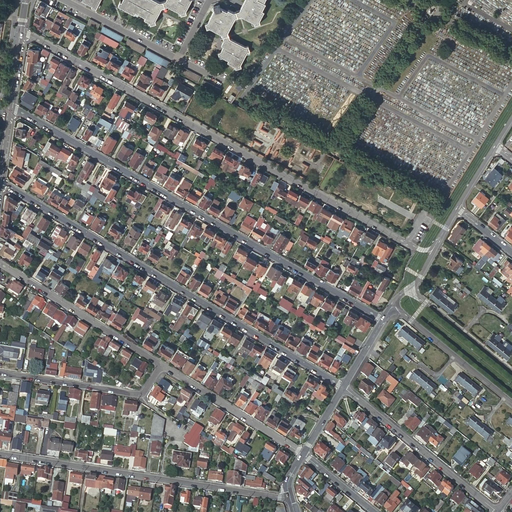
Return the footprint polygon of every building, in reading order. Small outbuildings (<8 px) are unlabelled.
[(51,7),(40,1),(40,0),(38,3),(39,3),(38,5),(35,12),(37,13),(47,18),(47,17),(46,16),(48,14),(42,11),(43,8),(49,11),(51,7)] [(81,0),(91,5),(93,6),(92,8),(96,10),(101,0),(81,0)] [(167,0),(162,2),(156,0),(123,0),(123,2),(121,1),(119,6),(135,15),(136,12),(146,17),(145,20),(150,23),(151,25),(157,24),(156,21),(163,8),(168,6),(181,13),(181,16),(187,14),(186,11),(189,5),(191,0),(167,0)] [(246,0),(242,10),(235,12),(230,9),(229,11),(222,8),(221,5),(216,7),(217,9),(210,22),(207,23),(209,29),(212,28),(225,35),(227,41),(224,45),(226,47),(223,52),(220,53),(221,58),(224,58),(230,61),(229,63),(237,67),(238,69),(243,68),(242,66),(249,52),(251,51),(250,46),(247,47),(231,38),(230,33),(238,17),(243,16),(256,22),(257,25),(262,24),(261,20),(266,11),(264,10),(268,3),(266,2),(266,0),(246,0)] [(46,26),(49,28),(53,22),(47,18),(37,13),(36,15),(39,17),(37,19),(36,18),(33,23),(37,25),(36,26),(41,28),(44,21),(47,23),(46,26)] [(73,18),(67,15),(66,17),(68,19),(64,26),(68,28),(69,25),(71,22),(73,18)] [(56,17),(54,20),(55,21),(50,30),(59,36),(62,31),(57,28),(59,25),(57,24),(60,20),(56,17)] [(87,24),(97,29),(100,24),(90,19),(87,24)] [(68,28),(65,34),(69,36),(69,37),(73,39),(76,35),(72,33),(72,32),(70,31),(72,27),(69,25),(68,28)] [(100,31),(121,41),(124,36),(103,26),(100,31)] [(102,33),(96,30),(93,36),(99,39),(102,33)] [(115,40),(106,35),(103,40),(112,46),(115,40)] [(145,47),(128,38),(125,44),(142,52),(145,47)] [(84,43),(82,42),(78,49),(78,51),(81,52),(82,52),(84,53),(90,42),(87,40),(84,43)] [(48,56),(49,52),(43,48),(41,52),(48,56)] [(29,49),(26,73),(40,81),(41,78),(35,76),(36,72),(40,72),(42,62),(37,61),(37,60),(37,57),(38,50),(34,50),(32,50),(29,49)] [(168,67),(171,62),(146,49),(143,55),(168,67)] [(110,59),(113,53),(109,51),(105,58),(103,57),(104,55),(103,54),(102,55),(101,54),(100,55),(96,53),(93,58),(104,64),(107,59),(109,60),(110,59)] [(138,61),(144,65),(148,58),(141,54),(138,61)] [(50,80),(60,62),(52,57),(50,61),(52,62),(51,64),(52,65),(50,67),(52,68),(46,78),(47,78),(50,80)] [(109,60),(107,64),(111,67),(112,66),(117,69),(120,63),(117,61),(116,62),(110,59),(109,60)] [(69,67),(61,63),(57,70),(62,74),(61,76),(64,78),(69,67)] [(154,79),(162,65),(158,63),(151,77),(154,79)] [(126,65),(122,72),(131,78),(134,73),(133,73),(135,70),(126,65)] [(154,79),(156,80),(150,91),(157,94),(158,92),(160,93),(161,93),(162,93),(166,86),(163,84),(162,87),(161,86),(162,84),(163,81),(165,78),(164,78),(169,69),(162,65),(154,79)] [(202,75),(185,67),(182,73),(199,82),(202,75)] [(75,71),(71,68),(58,91),(62,94),(69,97),(72,92),(67,89),(67,90),(65,89),(70,80),(71,81),(74,76),(73,75),(75,71)] [(177,73),(171,70),(170,73),(173,74),(171,78),(170,77),(167,83),(167,84),(171,85),(175,78),(172,77),(173,74),(176,76),(177,73)] [(147,84),(151,77),(143,73),(136,84),(145,89),(148,84),(147,84)] [(90,79),(82,74),(72,92),(69,97),(74,101),(78,93),(75,91),(80,83),(86,86),(90,79)] [(41,78),(40,81),(47,85),(50,80),(47,78),(46,81),(43,79),(45,77),(42,75),(41,78)] [(28,78),(23,87),(28,89),(30,86),(33,88),(36,82),(28,78)] [(103,89),(91,82),(87,91),(86,93),(95,98),(94,100),(99,102),(103,95),(100,94),(103,89)] [(193,89),(180,82),(172,95),(178,98),(179,96),(182,95),(188,98),(193,89)] [(37,97),(25,91),(23,95),(25,96),(23,100),(23,103),(31,107),(37,97)] [(120,95),(115,92),(106,107),(112,111),(120,95)] [(232,94),(228,100),(232,102),(236,97),(232,94)] [(74,101),(69,97),(66,102),(68,103),(68,104),(68,105),(70,106),(71,106),(71,108),(75,111),(79,104),(74,101)] [(87,108),(88,108),(89,105),(85,102),(87,99),(83,97),(79,104),(83,106),(87,108)] [(121,111),(115,123),(118,125),(124,115),(129,118),(133,110),(136,106),(126,100),(121,111)] [(221,102),(217,100),(211,111),(214,113),(221,102)] [(43,111),(46,112),(51,104),(45,101),(43,105),(40,103),(36,110),(42,114),(43,111)] [(44,115),(43,117),(46,119),(47,117),(54,121),(59,114),(56,112),(57,109),(55,108),(54,111),(51,109),(53,106),(51,104),(46,112),(44,115)] [(60,114),(56,120),(60,122),(63,116),(62,115),(67,106),(65,105),(63,108),(62,109),(59,114),(60,114)] [(87,116),(86,118),(90,120),(95,112),(93,111),(90,110),(87,116)] [(157,115),(148,110),(145,115),(146,115),(144,119),(153,124),(157,115)] [(112,121),(114,116),(105,111),(102,116),(108,120),(112,121)] [(110,126),(112,122),(112,121),(108,120),(102,116),(101,116),(99,120),(110,126)] [(72,117),(67,125),(75,130),(80,121),(72,117)] [(32,128),(20,121),(18,122),(16,135),(17,135),(17,136),(21,137),(21,135),(29,137),(30,132),(32,128)] [(82,136),(88,139),(91,134),(96,125),(93,122),(90,128),(88,127),(82,136)] [(116,128),(124,133),(126,130),(121,127),(118,125),(115,123),(112,122),(110,126),(109,129),(114,132),(116,128)] [(124,122),(121,127),(126,130),(129,131),(131,129),(128,127),(130,125),(124,122)] [(96,125),(91,134),(94,136),(100,125),(97,123),(96,125)] [(174,126),(169,123),(164,131),(174,136),(179,127),(175,125),(174,126)] [(158,128),(153,125),(149,134),(151,135),(151,137),(156,140),(155,142),(150,139),(149,143),(150,143),(154,145),(156,147),(158,143),(159,141),(157,139),(161,131),(157,129),(158,128)] [(129,139),(132,133),(129,131),(126,130),(124,133),(122,136),(126,139),(126,137),(129,139)] [(188,134),(180,130),(174,141),(178,143),(181,139),(184,141),(188,134)] [(136,131),(134,134),(142,139),(145,140),(147,137),(136,131)] [(116,140),(109,136),(102,148),(109,153),(116,140)] [(200,155),(207,143),(202,140),(197,138),(194,143),(192,147),(197,150),(196,152),(200,155)] [(60,148),(50,142),(45,151),(50,154),(50,153),(56,156),(60,148)] [(133,150),(124,144),(118,154),(127,159),(133,150)] [(20,146),(14,146),(13,154),(12,162),(22,168),(24,155),(24,150),(20,149),(20,146)] [(70,152),(62,147),(55,159),(57,160),(59,156),(63,158),(61,160),(64,162),(67,158),(70,152)] [(217,165),(224,152),(215,147),(210,157),(217,161),(215,163),(217,165)] [(178,159),(181,153),(177,151),(176,154),(168,150),(167,153),(178,159)] [(131,163),(138,167),(144,156),(137,152),(131,163)] [(77,155),(73,153),(69,159),(68,161),(70,162),(67,167),(73,170),(77,162),(76,162),(78,157),(77,156),(77,155)] [(240,163),(240,162),(237,160),(232,157),(226,154),(222,160),(220,166),(234,174),(237,169),(240,163)] [(184,155),(181,161),(184,162),(189,165),(194,168),(196,166),(185,159),(186,156),(184,155)] [(51,166),(40,159),(38,163),(42,165),(49,169),(51,166)] [(157,163),(150,159),(148,165),(146,164),(143,169),(151,174),(154,169),(153,169),(157,163)] [(94,164),(87,160),(79,174),(86,178),(94,164)] [(38,163),(33,171),(37,173),(42,165),(38,163)] [(243,163),(242,164),(238,170),(242,172),(240,177),(244,179),(246,175),(249,176),(251,172),(251,171),(249,169),(250,168),(248,167),(247,165),(243,163)] [(51,166),(49,169),(53,171),(58,175),(60,175),(62,172),(51,166)] [(28,177),(14,168),(9,176),(23,185),(28,177)] [(502,174),(504,172),(502,170),(500,172),(495,168),(486,179),(495,186),(503,175),(502,174)] [(262,173),(257,170),(245,191),(248,192),(252,185),(255,186),(262,173)] [(159,180),(164,183),(168,176),(163,173),(163,174),(157,171),(155,175),(160,178),(159,180)] [(166,184),(170,186),(175,177),(177,174),(172,171),(166,183),(167,183),(166,184)] [(71,182),(75,175),(70,172),(66,179),(71,182)] [(115,181),(117,178),(108,172),(104,180),(103,180),(100,184),(110,190),(115,182),(115,181)] [(175,177),(170,186),(173,188),(173,187),(174,187),(179,180),(175,177)] [(37,180),(36,179),(32,187),(43,193),(45,190),(46,190),(49,186),(45,184),(37,180)] [(177,190),(185,195),(190,188),(187,186),(189,182),(184,179),(180,186),(180,185),(177,190)] [(88,190),(91,185),(86,182),(84,185),(75,180),(73,183),(80,187),(81,188),(87,191),(88,190)] [(353,185),(350,184),(347,188),(344,186),(341,193),(342,193),(350,197),(359,181),(356,180),(353,185)] [(106,197),(104,200),(107,202),(110,198),(111,199),(116,190),(117,190),(120,185),(120,184),(115,181),(115,182),(110,190),(106,197)] [(271,197),(274,198),(276,194),(284,198),(287,193),(282,190),(284,186),(279,183),(275,190),(271,197)] [(54,187),(47,200),(51,202),(52,202),(57,205),(62,197),(63,194),(60,192),(60,191),(54,187)] [(86,199),(89,201),(92,195),(91,194),(87,191),(81,188),(80,190),(79,192),(87,196),(86,199)] [(92,192),(91,194),(92,195),(97,198),(103,201),(104,200),(106,197),(98,192),(99,190),(95,188),(92,192)] [(142,203),(147,196),(140,192),(141,192),(138,190),(137,190),(136,190),(135,192),(130,189),(127,194),(128,195),(135,199),(142,203)] [(240,194),(232,189),(228,197),(236,201),(240,194)] [(298,194),(290,189),(287,193),(284,198),(284,199),(292,204),(290,208),(293,209),(295,205),(298,200),(295,199),(298,194)] [(186,196),(196,202),(202,193),(196,190),(195,191),(193,190),(191,193),(189,192),(186,196)] [(480,191),(473,200),(478,204),(482,207),(489,198),(480,191)] [(92,195),(89,201),(94,203),(97,198),(92,195)] [(211,200),(204,195),(199,204),(206,208),(211,200)] [(309,200),(301,195),(298,200),(295,205),(299,208),(301,205),(305,208),(309,200)] [(6,198),(4,211),(10,214),(16,218),(23,207),(19,205),(16,211),(13,209),(17,201),(9,196),(6,198)] [(252,205),(254,202),(244,196),(240,205),(248,209),(249,210),(252,205)] [(74,201),(72,204),(80,209),(85,202),(76,197),(74,201)] [(58,206),(68,211),(72,204),(74,201),(71,199),(70,201),(71,202),(70,203),(68,202),(66,205),(64,204),(67,200),(63,198),(58,206)] [(163,199),(160,198),(154,208),(157,210),(161,203),(163,199)] [(210,210),(218,214),(220,210),(216,207),(217,206),(216,205),(215,204),(216,203),(213,201),(209,207),(208,207),(205,211),(208,213),(210,210)] [(320,213),(322,208),(321,207),(321,206),(313,201),(309,208),(316,212),(315,214),(318,216),(320,213)] [(167,206),(161,203),(157,210),(155,214),(154,215),(158,217),(162,211),(163,212),(164,211),(168,213),(170,208),(167,206)] [(234,213),(235,209),(227,204),(220,216),(229,221),(229,220),(234,213)] [(277,211),(266,205),(265,208),(276,214),(277,211)] [(36,213),(27,208),(22,217),(31,222),(36,213)] [(332,213),(322,208),(320,213),(318,216),(316,219),(324,223),(328,218),(329,218),(332,213)] [(81,218),(90,224),(95,216),(90,214),(91,212),(90,211),(89,213),(86,211),(85,211),(81,218)] [(175,213),(172,212),(167,220),(168,221),(171,217),(176,221),(180,214),(176,211),(175,213)] [(99,214),(97,212),(95,215),(96,215),(90,225),(99,230),(105,221),(98,216),(99,214)] [(343,218),(334,213),(331,217),(333,219),(333,220),(336,222),(337,221),(339,223),(339,222),(341,223),(343,218)] [(489,222),(496,227),(503,218),(497,213),(495,215),(494,215),(489,222)] [(10,214),(8,227),(10,229),(12,219),(14,220),(16,218),(10,214)] [(247,214),(241,225),(250,230),(257,219),(251,215),(250,216),(247,214)] [(287,220),(276,214),(274,217),(285,223),(287,220)] [(295,223),(298,225),(303,216),(300,214),(295,223)] [(264,219),(260,216),(252,231),(261,237),(263,233),(264,234),(268,227),(266,225),(264,228),(260,225),(262,223),(264,219)] [(45,230),(50,222),(42,217),(37,225),(39,227),(38,230),(40,232),(43,229),(45,230)] [(187,221),(182,218),(179,222),(175,228),(178,230),(180,227),(186,231),(191,223),(191,222),(188,220),(187,221)] [(503,218),(496,227),(498,230),(506,221),(503,218)] [(349,222),(344,219),(340,227),(343,229),(342,231),(340,229),(337,235),(341,237),(343,233),(348,236),(350,232),(350,231),(352,227),(351,227),(353,223),(350,221),(349,222)] [(119,224),(115,221),(113,223),(108,231),(118,236),(121,232),(120,231),(122,228),(118,226),(119,224)] [(8,227),(2,224),(1,234),(6,235),(6,236),(10,237),(10,233),(16,237),(17,236),(19,237),(21,235),(10,229),(8,227)] [(156,228),(149,224),(147,227),(151,229),(158,233),(160,229),(162,227),(158,225),(156,228)] [(202,229),(201,228),(200,228),(200,226),(196,224),(195,225),(193,224),(188,232),(187,235),(189,236),(190,234),(192,236),(193,234),(195,235),(196,234),(199,235),(201,231),(202,229)] [(270,242),(273,244),(281,230),(278,228),(277,229),(276,228),(275,228),(274,227),(273,226),(273,225),(270,224),(268,227),(264,234),(262,237),(270,242)] [(454,232),(452,234),(449,238),(455,243),(465,230),(458,224),(453,231),(454,232)] [(30,232),(32,228),(28,225),(21,236),(23,237),(26,238),(30,232)] [(51,237),(55,239),(56,237),(61,229),(61,228),(58,226),(51,237)] [(140,231),(131,226),(124,240),(132,245),(140,231)] [(351,242),(353,237),(359,240),(361,236),(363,237),(366,233),(355,226),(347,240),(351,242)] [(214,233),(206,228),(204,230),(204,231),(208,234),(207,235),(209,236),(208,238),(210,239),(214,233)] [(63,230),(61,229),(56,237),(55,239),(53,241),(61,246),(67,236),(65,234),(67,232),(66,231),(63,230)] [(363,237),(361,242),(366,245),(368,240),(371,242),(373,239),(375,236),(367,231),(366,233),(363,237)] [(40,239),(30,232),(26,238),(35,244),(36,245),(40,239)] [(319,239),(308,233),(307,236),(308,237),(305,241),(315,247),(319,239)] [(221,237),(216,234),(212,242),(216,244),(217,242),(222,245),(225,241),(226,239),(222,237),(221,237)] [(281,251),(289,238),(281,234),(273,246),(281,251)] [(80,240),(72,235),(68,243),(76,248),(80,240)] [(40,239),(49,245),(51,242),(42,236),(40,239)] [(26,238),(22,244),(27,247),(29,243),(32,245),(33,246),(35,244),(26,238)] [(138,248),(147,253),(154,240),(155,239),(153,238),(149,245),(142,241),(138,248)] [(484,253),(485,254),(490,246),(480,238),(471,248),(481,256),(484,253)] [(41,248),(47,251),(49,249),(50,247),(49,246),(49,245),(40,239),(36,245),(41,248)] [(166,244),(162,252),(173,258),(178,249),(176,249),(177,246),(174,244),(173,247),(170,244),(172,241),(169,239),(166,244)] [(388,245),(379,240),(373,252),(381,257),(388,245)] [(9,258),(16,247),(14,246),(6,241),(4,244),(4,245),(0,251),(0,254),(5,258),(6,256),(9,258)] [(232,243),(227,241),(226,242),(224,246),(219,254),(221,255),(221,253),(223,254),(225,251),(226,252),(232,243)] [(87,244),(83,242),(78,251),(86,255),(91,247),(90,247),(90,246),(87,244)] [(393,248),(388,245),(381,257),(380,259),(385,262),(393,248)] [(490,246),(485,254),(489,257),(492,255),(493,256),(497,252),(490,246)] [(248,252),(239,247),(233,256),(243,262),(245,258),(246,256),(248,252)] [(44,256),(47,251),(41,248),(38,252),(44,256)] [(28,251),(26,249),(19,260),(19,261),(19,263),(22,264),(23,263),(24,264),(24,263),(28,265),(33,258),(29,256),(31,253),(28,251)] [(58,258),(61,252),(58,250),(56,253),(49,249),(47,251),(58,258)] [(89,259),(90,259),(86,266),(86,267),(91,269),(96,261),(95,261),(101,252),(97,249),(92,256),(91,256),(90,257),(89,259)] [(148,255),(157,261),(162,252),(161,251),(160,252),(155,249),(154,250),(153,249),(152,251),(151,250),(148,255)] [(58,258),(47,251),(44,256),(44,257),(47,259),(49,257),(56,261),(58,258)] [(500,254),(497,252),(493,256),(492,255),(489,257),(493,260),(495,260),(500,254)] [(328,256),(325,254),(322,259),(316,270),(324,275),(330,265),(328,265),(329,262),(327,260),(328,259),(326,258),(328,256)] [(453,254),(450,258),(453,260),(448,265),(456,271),(463,262),(453,254)] [(85,261),(74,255),(72,259),(68,264),(70,266),(71,266),(77,270),(79,271),(85,261)] [(257,262),(248,257),(244,263),(243,264),(251,269),(253,270),(255,266),(257,262)] [(305,264),(316,270),(322,259),(317,257),(315,260),(309,257),(305,264)] [(357,260),(352,257),(350,261),(346,267),(356,273),(359,269),(353,265),(357,260)] [(112,262),(105,258),(99,267),(92,279),(99,283),(101,280),(98,277),(103,269),(102,268),(103,267),(111,271),(116,264),(115,264),(115,263),(113,262),(112,262)] [(264,263),(259,261),(254,270),(257,272),(256,273),(261,276),(262,275),(266,267),(263,265),(264,263)] [(378,263),(374,269),(383,274),(386,268),(378,263)] [(59,266),(56,264),(50,274),(59,280),(61,275),(56,272),(59,266)] [(91,270),(87,276),(92,279),(99,267),(95,265),(91,270)] [(219,269),(213,265),(212,267),(217,271),(217,272),(222,275),(224,272),(219,269)] [(128,272),(118,266),(113,273),(111,277),(112,278),(113,277),(117,279),(118,277),(123,280),(123,279),(124,279),(126,277),(125,275),(128,272)] [(190,270),(184,266),(177,277),(185,282),(190,274),(189,274),(191,271),(190,270)] [(280,271),(271,266),(264,278),(265,279),(266,276),(268,277),(269,275),(276,279),(280,271)] [(499,268),(496,266),(491,273),(493,275),(499,268)] [(46,275),(47,275),(49,272),(41,267),(36,275),(44,279),(46,275)] [(331,269),(327,277),(335,281),(340,274),(336,272),(333,270),(331,269)] [(235,283),(238,279),(235,278),(232,276),(224,272),(222,275),(221,278),(224,280),(226,277),(233,282),(232,283),(234,284),(235,283)] [(144,278),(136,274),(133,280),(141,284),(144,278)] [(247,281),(246,284),(252,288),(256,291),(259,287),(260,284),(257,282),(255,285),(252,284),(256,277),(252,274),(247,281)] [(278,282),(277,281),(271,290),(273,292),(274,291),(275,291),(278,286),(280,283),(282,284),(287,277),(282,274),(278,282)] [(193,287),(196,288),(201,281),(193,276),(188,284),(191,286),(190,287),(192,288),(193,287)] [(383,291),(390,278),(385,276),(375,293),(373,296),(379,299),(383,291)] [(302,283),(293,278),(290,284),(287,288),(291,291),(293,289),(297,291),(299,287),(302,283)] [(252,288),(246,284),(242,282),(238,279),(235,283),(242,286),(242,288),(246,290),(250,292),(252,288)] [(348,290),(359,296),(362,291),(360,290),(362,287),(355,283),(357,280),(354,279),(352,283),(348,290)] [(147,280),(143,288),(147,290),(147,289),(152,292),(153,290),(154,290),(157,286),(147,280)] [(373,296),(375,293),(367,288),(370,282),(368,280),(367,281),(362,291),(359,296),(362,298),(369,302),(371,300),(372,299),(373,296)] [(0,291),(3,293),(6,288),(10,283),(7,281),(2,288),(0,291)] [(204,293),(209,296),(212,291),(210,289),(211,287),(205,283),(206,282),(204,281),(198,290),(201,292),(201,293),(203,295),(204,293)] [(12,285),(10,283),(6,288),(12,292),(18,295),(23,288),(14,283),(12,285)] [(62,283),(60,285),(57,290),(64,295),(68,287),(62,283)] [(111,291),(122,297),(123,295),(106,284),(105,287),(111,291)] [(315,291),(305,285),(298,296),(299,297),(299,296),(301,295),(307,298),(306,299),(309,301),(315,291)] [(478,295),(489,304),(494,297),(486,291),(488,288),(485,286),(478,295)] [(256,291),(265,296),(267,292),(267,291),(259,287),(256,291)] [(430,296),(441,305),(446,298),(438,291),(440,289),(437,287),(430,296)] [(214,299),(222,304),(223,304),(227,296),(225,294),(225,293),(223,292),(222,291),(221,292),(217,290),(215,294),(216,295),(214,299)] [(155,298),(153,301),(162,306),(168,296),(159,291),(156,296),(155,296),(154,297),(155,298)] [(324,296),(315,291),(309,301),(318,306),(321,301),(324,296)] [(32,305),(36,298),(33,295),(28,302),(32,305)] [(91,299),(92,298),(89,296),(85,302),(82,300),(84,297),(79,295),(75,302),(83,307),(86,302),(88,304),(91,299)] [(282,296),(278,303),(289,310),(293,305),(294,303),(282,296)] [(40,299),(36,297),(36,298),(32,305),(42,311),(47,304),(44,302),(40,299)] [(171,309),(177,313),(180,307),(181,307),(184,302),(174,297),(171,301),(165,310),(164,312),(168,315),(171,309)] [(239,302),(230,297),(225,305),(224,306),(233,311),(239,302)] [(494,297),(489,304),(499,312),(507,303),(503,301),(502,303),(494,297)] [(335,303),(326,298),(321,307),(327,311),(329,309),(331,310),(335,303)] [(446,298),(441,305),(451,314),(458,304),(455,302),(454,304),(446,298)] [(88,304),(86,307),(95,313),(101,304),(97,302),(96,304),(94,303),(95,301),(91,299),(88,304)] [(21,317),(23,318),(32,305),(28,302),(27,301),(22,309),(25,311),(21,317)] [(104,303),(96,314),(101,317),(102,316),(106,319),(109,315),(108,314),(111,310),(106,308),(108,305),(104,303)] [(198,310),(187,303),(187,304),(180,314),(173,326),(172,328),(175,330),(183,318),(184,318),(188,312),(191,314),(194,316),(198,310)] [(59,307),(55,304),(53,307),(48,304),(45,310),(47,311),(47,310),(49,311),(46,316),(51,319),(56,310),(57,311),(59,307)] [(342,307),(338,304),(330,317),(334,319),(337,314),(338,314),(339,311),(340,311),(342,307)] [(293,305),(289,310),(300,316),(303,311),(293,305)] [(143,311),(138,307),(133,315),(136,318),(137,316),(145,321),(142,326),(146,329),(152,320),(154,317),(143,311)] [(157,314),(145,307),(143,311),(154,317),(156,319),(159,320),(163,314),(158,312),(157,314)] [(244,307),(242,310),(239,315),(243,317),(248,310),(244,307)] [(243,317),(252,323),(254,319),(257,315),(248,310),(243,317)] [(303,311),(300,316),(307,320),(312,323),(314,319),(315,316),(304,310),(303,311)] [(358,316),(349,311),(345,319),(353,324),(356,320),(358,316)] [(51,320),(48,324),(51,326),(52,326),(54,322),(60,326),(66,317),(66,316),(63,314),(62,316),(57,312),(51,320)] [(111,316),(109,319),(112,321),(111,322),(120,328),(123,323),(121,323),(124,317),(117,312),(115,314),(113,312),(111,316)] [(205,327),(211,318),(202,312),(196,322),(200,324),(204,327),(202,329),(204,330),(206,328),(205,327)] [(270,318),(259,312),(257,315),(254,319),(256,320),(257,319),(260,321),(262,318),(264,319),(265,318),(269,320),(270,318)] [(372,319),(362,313),(355,324),(366,330),(372,319)] [(74,326),(76,322),(69,317),(63,326),(67,328),(68,326),(72,329),(74,326)] [(259,326),(264,329),(268,321),(269,320),(265,318),(264,319),(262,318),(260,321),(257,319),(256,320),(254,324),(258,327),(259,326)] [(217,334),(222,325),(214,319),(208,329),(217,334)] [(281,324),(274,336),(284,341),(288,333),(284,331),(283,334),(281,333),(283,330),(281,329),(283,326),(284,326),(287,321),(284,319),(281,324)] [(314,319),(312,323),(323,329),(324,327),(325,325),(314,319)] [(268,321),(264,329),(272,334),(276,326),(268,321)] [(272,334),(274,336),(281,324),(279,322),(276,326),(272,334)] [(89,329),(79,323),(76,328),(74,331),(83,337),(85,334),(86,334),(89,329)] [(48,324),(43,333),(46,336),(48,333),(47,332),(51,326),(48,324)] [(232,331),(224,326),(219,334),(222,336),(226,338),(225,340),(227,340),(232,331)] [(324,327),(323,329),(325,331),(330,333),(333,336),(335,333),(324,327)] [(409,342),(415,335),(404,327),(398,335),(401,337),(402,336),(409,342)] [(63,332),(60,330),(56,337),(53,340),(57,343),(63,332)] [(241,336),(233,331),(228,339),(236,344),(241,336)] [(46,336),(43,333),(41,336),(45,339),(44,340),(45,341),(46,339),(50,342),(50,338),(46,336)] [(486,342),(497,351),(502,344),(494,338),(496,335),(493,333),(486,342)] [(293,336),(290,334),(285,342),(294,348),(299,339),(295,337),(294,338),(292,337),(293,336)] [(153,338),(148,335),(146,338),(143,343),(151,348),(150,350),(154,352),(160,343),(153,339),(153,338)] [(425,344),(415,335),(409,342),(417,349),(416,350),(419,352),(425,344)] [(25,349),(27,337),(21,336),(20,343),(12,342),(11,346),(25,349)] [(356,339),(349,336),(345,342),(352,346),(356,339)] [(312,341),(304,337),(302,340),(297,349),(306,354),(311,346),(312,344),(311,343),(312,341)] [(250,352),(254,344),(246,339),(240,350),(244,352),(242,355),(246,357),(248,354),(250,352)] [(105,352),(104,351),(109,343),(105,340),(105,341),(103,340),(102,343),(98,340),(93,347),(98,351),(99,353),(103,356),(105,352)] [(354,352),(356,349),(345,342),(343,345),(347,348),(354,352)] [(31,343),(28,359),(32,359),(32,358),(42,359),(43,350),(35,348),(36,344),(31,343)] [(68,343),(64,348),(73,353),(76,348),(68,343)] [(120,349),(111,344),(106,352),(110,354),(112,350),(117,354),(120,349)] [(318,347),(314,344),(307,355),(315,360),(318,355),(314,353),(318,347)] [(502,344),(497,351),(508,359),(511,353),(511,348),(510,350),(502,344)] [(250,352),(248,354),(251,356),(253,353),(255,355),(257,352),(260,354),(262,349),(255,345),(250,352)] [(343,345),(337,354),(331,365),(337,368),(342,359),(348,362),(352,356),(346,353),(345,353),(344,352),(347,348),(343,345)] [(0,353),(0,357),(2,358),(3,356),(12,358),(12,356),(16,357),(17,353),(14,353),(14,350),(5,348),(4,347),(1,346),(1,350),(1,352),(0,354),(0,353)] [(165,349),(161,347),(158,352),(162,355),(163,354),(169,358),(174,350),(167,346),(165,349)] [(178,349),(171,361),(179,366),(181,363),(183,365),(189,355),(178,349)] [(124,362),(128,364),(132,357),(123,351),(121,356),(126,359),(124,362)] [(273,356),(265,351),(260,358),(259,361),(261,362),(260,365),(266,368),(273,356)] [(228,363),(231,358),(229,356),(227,358),(219,353),(217,357),(226,362),(228,363)] [(323,353),(318,362),(323,364),(328,367),(333,358),(329,356),(327,360),(324,359),(327,355),(323,353)] [(47,356),(46,364),(47,365),(45,374),(56,376),(57,364),(50,363),(51,357),(47,356)] [(384,363),(389,367),(392,364),(388,361),(390,359),(388,358),(384,363)] [(281,373),(286,364),(278,359),(272,368),(274,369),(281,373)] [(193,363),(187,360),(182,368),(190,373),(195,364),(193,363)] [(96,378),(97,374),(96,374),(96,370),(94,369),(94,367),(87,363),(86,371),(84,371),(84,376),(93,377),(96,378)] [(143,373),(145,370),(148,366),(143,363),(140,367),(137,365),(135,368),(138,370),(135,376),(139,379),(143,373)] [(375,383),(378,380),(370,375),(375,368),(367,363),(364,367),(361,372),(375,383)] [(204,371),(197,367),(192,375),(196,378),(197,377),(201,380),(205,372),(204,371)] [(240,367),(239,370),(245,374),(249,376),(251,374),(240,367)] [(66,369),(64,376),(70,377),(70,378),(75,378),(80,379),(81,374),(80,374),(81,371),(77,370),(77,368),(72,368),(71,372),(70,372),(70,370),(66,369)] [(295,374),(296,373),(287,368),(283,376),(291,381),(295,374)] [(215,379),(217,381),(221,375),(213,370),(212,372),(217,375),(215,379)] [(390,376),(385,372),(384,371),(381,374),(382,375),(378,380),(375,383),(380,387),(387,379),(390,376)] [(413,380),(421,386),(427,379),(416,371),(410,379),(412,381),(413,380)] [(204,383),(213,388),(217,381),(215,379),(217,375),(212,372),(204,383)] [(251,374),(249,376),(255,380),(260,383),(262,379),(252,373),(251,374)] [(466,388),(472,381),(461,373),(454,381),(457,383),(458,382),(466,388)] [(249,376),(245,374),(239,385),(243,387),(247,380),(249,376)] [(269,379),(264,376),(262,379),(260,383),(263,385),(264,386),(269,379)] [(399,383),(390,376),(387,379),(393,385),(388,391),(391,393),(399,383)] [(232,383),(221,377),(215,388),(216,389),(216,390),(221,393),(225,386),(230,388),(232,387),(233,385),(232,383)] [(314,381),(308,377),(297,395),(297,396),(299,397),(301,394),(303,391),(305,392),(309,384),(315,388),(318,383),(314,381)] [(366,379),(359,388),(368,395),(375,387),(366,379)] [(427,379),(421,386),(429,392),(428,393),(430,396),(437,388),(427,379)] [(162,380),(157,388),(165,394),(171,385),(162,380)] [(260,383),(255,380),(252,383),(251,386),(256,389),(257,387),(260,383)] [(482,390),(472,381),(466,388),(474,395),(473,396),(475,398),(482,390)] [(24,408),(28,409),(31,392),(28,392),(30,383),(21,382),(19,393),(26,394),(24,408)] [(274,384),(271,389),(278,394),(282,396),(284,393),(276,389),(278,386),(274,384)] [(326,387),(321,384),(317,391),(315,390),(312,395),(315,396),(322,400),(323,400),(328,392),(325,391),(325,390),(326,387)] [(165,394),(157,388),(151,397),(152,398),(158,402),(161,403),(164,398),(163,397),(165,394)] [(69,393),(68,398),(76,400),(76,402),(79,403),(80,391),(69,389),(69,393)] [(284,393),(282,396),(292,403),(297,396),(297,395),(293,392),(292,393),(286,389),(284,393)] [(405,389),(400,395),(403,398),(408,391),(405,389)] [(9,406),(15,407),(18,393),(0,390),(0,392),(8,394),(7,402),(3,401),(2,405),(8,406),(9,406)] [(192,395),(184,390),(178,400),(177,401),(177,402),(181,405),(183,401),(187,403),(192,395)] [(384,390),(378,398),(389,407),(395,400),(384,390)] [(37,391),(35,401),(34,404),(44,406),(44,402),(47,403),(48,393),(37,391)] [(423,402),(409,391),(403,399),(407,403),(409,400),(418,408),(423,402)] [(59,392),(56,409),(65,410),(67,398),(63,398),(63,393),(59,392)] [(240,392),(234,401),(240,405),(242,401),(243,402),(247,397),(241,393),(240,392)] [(103,396),(101,405),(104,406),(103,409),(114,411),(116,398),(107,396),(107,394),(102,393),(102,396),(103,396)] [(90,410),(100,411),(102,396),(92,394),(90,410)] [(253,394),(245,408),(253,413),(254,411),(257,405),(252,402),(255,398),(256,396),(253,394)] [(177,401),(171,397),(168,403),(174,406),(177,402),(177,401)] [(152,398),(149,403),(155,407),(158,402),(152,398)] [(125,401),(123,415),(122,419),(127,420),(127,415),(134,416),(136,407),(137,408),(138,405),(136,404),(136,403),(125,401)] [(206,407),(196,401),(191,410),(193,412),(192,414),(198,418),(200,416),(206,407)] [(164,408),(170,412),(174,406),(168,403),(164,408)] [(256,413),(255,414),(264,420),(270,410),(269,410),(264,407),(261,405),(260,407),(256,413)] [(9,406),(8,406),(8,409),(9,409),(8,417),(2,416),(3,415),(0,414),(0,419),(9,421),(13,421),(14,414),(15,410),(15,407),(9,406)] [(275,406),(266,422),(269,424),(272,426),(276,429),(281,421),(278,420),(278,419),(274,416),(278,408),(275,406)] [(184,413),(187,409),(183,407),(175,420),(179,422),(180,421),(183,415),(184,413)] [(407,416),(409,418),(411,417),(416,411),(413,408),(407,416)] [(224,415),(216,410),(208,422),(215,427),(216,425),(218,425),(224,415)] [(183,415),(180,421),(185,424),(188,419),(190,416),(184,413),(183,415)] [(367,418),(367,417),(367,416),(365,415),(364,415),(363,415),(362,416),(358,413),(357,414),(356,413),(355,414),(356,415),(352,421),(353,422),(360,427),(361,426),(358,424),(360,422),(362,424),(367,418)] [(154,436),(160,437),(163,420),(153,414),(150,435),(153,436),(154,436)] [(409,418),(404,424),(413,432),(418,426),(421,429),(431,416),(428,414),(421,422),(417,418),(415,420),(411,417),(409,418)] [(15,415),(14,422),(25,424),(26,417),(15,415)] [(40,426),(44,427),(48,428),(49,419),(37,418),(27,416),(26,421),(36,423),(35,425),(35,428),(40,429),(40,426)] [(82,416),(81,425),(97,427),(98,421),(90,420),(90,417),(82,416)] [(337,416),(334,420),(336,421),(334,424),(342,429),(346,422),(337,416)] [(470,425),(477,431),(482,425),(472,417),(466,424),(468,427),(470,425)] [(305,423),(298,418),(297,420),(293,426),(289,433),(290,434),(289,435),(293,437),(294,436),(294,435),(298,437),(300,438),(303,434),(302,433),(300,432),(301,430),(305,423)] [(375,431),(379,427),(371,420),(370,421),(367,418),(362,424),(365,427),(369,431),(371,428),(375,431)] [(284,422),(282,420),(281,421),(276,429),(283,433),(286,428),(283,426),(282,425),(284,422)] [(3,432),(11,433),(13,421),(9,421),(9,422),(3,421),(1,431),(3,431),(3,432)] [(446,421),(444,424),(452,430),(450,433),(453,436),(458,430),(446,421)] [(350,425),(357,431),(360,427),(353,422),(350,425)] [(195,424),(191,430),(184,443),(192,448),(199,449),(201,437),(199,436),(201,432),(203,429),(195,424)] [(349,441),(351,438),(348,436),(345,440),(347,442),(346,444),(340,437),(332,432),(333,429),(335,430),(335,429),(334,428),(335,426),(331,424),(326,433),(334,437),(333,438),(339,441),(341,443),(346,447),(350,442),(349,441)] [(245,430),(237,425),(236,426),(232,432),(227,439),(226,440),(231,443),(236,435),(239,436),(241,433),(242,434),(245,430)] [(482,425),(477,431),(485,438),(484,439),(486,441),(493,433),(482,425)] [(437,432),(430,426),(427,430),(432,433),(434,435),(437,432)] [(418,435),(425,441),(432,433),(427,430),(426,429),(424,427),(418,435)] [(379,428),(372,437),(374,439),(373,441),(378,445),(386,434),(379,428)] [(0,431),(0,447),(1,442),(10,443),(10,441),(11,433),(3,432),(0,431)] [(21,443),(23,444),(23,443),(24,432),(21,432),(20,440),(13,439),(12,449),(20,451),(21,443)] [(245,433),(235,450),(234,451),(231,456),(231,457),(233,458),(235,459),(240,452),(242,450),(247,442),(246,441),(250,436),(245,433)] [(425,441),(428,443),(434,435),(432,433),(425,441)] [(214,445),(221,450),(223,446),(226,440),(227,439),(220,434),(217,439),(219,440),(217,443),(215,442),(214,445)] [(437,434),(430,442),(436,447),(440,443),(441,443),(444,440),(437,434)] [(391,440),(387,437),(381,444),(388,450),(395,442),(392,439),(391,440)] [(358,444),(351,438),(349,441),(350,442),(356,447),(358,445),(358,444)] [(59,451),(60,451),(61,442),(61,441),(50,439),(48,449),(48,450),(59,451)] [(61,442),(60,451),(71,453),(73,444),(61,442)] [(161,443),(152,442),(150,452),(151,452),(151,455),(158,456),(159,454),(161,443)] [(315,453),(318,456),(324,461),(331,452),(320,443),(317,448),(314,451),(315,453)] [(334,457),(337,459),(340,455),(346,447),(341,443),(339,446),(338,446),(336,449),(339,451),(336,454),(334,457)] [(129,457),(134,458),(134,457),(135,451),(136,445),(131,444),(131,447),(123,446),(123,445),(118,444),(117,447),(116,455),(120,456),(129,457)] [(276,450),(268,445),(263,453),(267,456),(269,452),(273,455),(276,450)] [(112,453),(113,453),(114,446),(111,446),(111,448),(104,447),(102,452),(102,455),(101,455),(101,459),(111,461),(112,453)] [(231,456),(234,451),(231,448),(229,451),(223,446),(221,450),(231,456)] [(372,456),(362,448),(360,450),(362,452),(370,458),(371,457),(372,456)] [(463,448),(453,460),(462,466),(471,454),(463,448)] [(76,451),(75,457),(78,457),(78,458),(81,458),(83,458),(82,460),(87,461),(88,456),(93,457),(93,452),(89,451),(88,452),(79,451),(79,452),(76,451)] [(134,458),(133,466),(141,468),(140,469),(144,469),(144,468),(146,459),(140,458),(141,452),(135,451),(134,457),(134,458)] [(280,451),(274,460),(284,466),(290,457),(280,451)] [(179,464),(178,467),(190,468),(191,454),(174,452),(173,460),(173,461),(173,462),(174,462),(174,463),(175,463),(179,464)] [(240,452),(235,459),(239,462),(244,454),(240,452)] [(393,469),(401,459),(394,453),(386,463),(393,469)] [(409,453),(401,462),(405,465),(406,464),(411,468),(414,466),(418,461),(409,453)] [(199,456),(198,467),(207,468),(209,455),(208,455),(208,456),(201,455),(201,457),(199,456)] [(331,465),(341,474),(347,466),(341,461),(343,458),(340,455),(337,459),(331,465)] [(492,468),(497,462),(494,460),(492,458),(487,464),(492,468)] [(241,477),(246,477),(248,465),(240,460),(239,462),(239,467),(238,467),(237,470),(235,469),(235,473),(229,472),(227,484),(240,486),(241,480),(239,479),(239,476),(241,477)] [(415,467),(413,470),(419,474),(418,475),(422,478),(429,469),(420,461),(415,467)] [(478,462),(469,473),(477,479),(486,469),(478,462)] [(8,463),(6,477),(14,478),(14,474),(18,475),(19,465),(8,463)] [(22,465),(20,477),(22,477),(23,473),(25,473),(24,475),(27,475),(27,474),(30,474),(31,472),(35,472),(35,467),(22,465)] [(39,467),(37,478),(51,480),(53,469),(45,468),(39,467)] [(259,467),(256,473),(262,477),(266,470),(262,468),(261,469),(259,467)] [(311,470),(307,467),(304,468),(299,477),(301,479),(314,490),(315,491),(318,487),(311,481),(314,478),(311,476),(314,473),(311,471),(310,471),(311,470)] [(349,467),(343,474),(351,480),(357,473),(349,467)] [(358,487),(361,489),(368,479),(372,475),(363,467),(351,481),(358,487)] [(211,470),(210,479),(222,481),(224,472),(211,470)] [(431,475),(428,473),(424,479),(426,481),(428,479),(439,488),(442,483),(440,481),(442,478),(434,471),(431,475)] [(488,473),(486,475),(491,479),(494,481),(496,479),(504,486),(511,477),(504,471),(499,478),(497,476),(495,478),(488,473)] [(70,482),(82,484),(83,480),(81,480),(82,474),(71,473),(70,482)] [(263,477),(273,484),(276,480),(265,473),(263,477)] [(87,474),(86,485),(100,487),(101,476),(87,474)] [(247,475),(246,485),(251,486),(251,487),(257,488),(257,487),(265,488),(266,483),(259,482),(260,477),(247,475)] [(114,489),(115,480),(103,478),(101,487),(114,489)] [(497,488),(499,485),(494,481),(491,479),(490,481),(486,478),(480,485),(487,490),(486,491),(491,496),(494,492),(498,495),(501,492),(497,488)] [(314,490),(301,479),(298,483),(299,485),(297,487),(298,490),(297,491),(298,493),(301,495),(302,495),(303,495),(306,497),(305,500),(310,494),(314,490)] [(361,489),(360,489),(366,493),(365,494),(370,497),(373,499),(378,494),(369,486),(370,484),(369,483),(370,481),(368,479),(361,489)] [(115,490),(114,489),(113,495),(115,496),(116,490),(123,491),(125,481),(117,480),(115,490)] [(54,490),(52,500),(61,501),(62,492),(63,492),(64,483),(55,481),(53,490),(54,490)] [(410,487),(403,481),(401,484),(404,486),(408,489),(410,487)] [(454,488),(446,481),(437,492),(438,493),(439,492),(440,493),(445,488),(446,489),(443,492),(448,496),(454,488)] [(322,496),(330,486),(327,483),(318,494),(322,496)] [(141,488),(130,486),(129,490),(127,489),(126,494),(133,495),(132,500),(135,500),(136,496),(140,497),(141,488)] [(167,486),(165,499),(164,504),(173,505),(174,500),(176,487),(170,487),(167,486)] [(378,494),(373,499),(382,506),(388,498),(382,493),(385,489),(383,487),(378,494)] [(152,490),(141,488),(140,497),(139,498),(151,500),(152,490)] [(326,497),(332,501),(337,494),(330,488),(327,492),(329,494),(326,497)] [(454,511),(461,504),(466,498),(458,491),(451,500),(456,503),(451,510),(453,511),(454,511)] [(182,492),(181,500),(180,503),(184,504),(185,502),(189,503),(191,492),(186,492),(186,493),(182,492)] [(343,497),(340,494),(338,496),(334,501),(337,504),(343,497)] [(391,511),(400,502),(392,496),(389,499),(390,500),(385,506),(388,509),(387,510),(389,511),(391,511)] [(203,499),(195,498),(193,506),(202,507),(203,499)] [(483,511),(484,511),(466,498),(461,504),(469,510),(471,511),(483,511)] [(435,511),(438,511),(445,504),(442,500),(434,510),(435,511)] [(401,510),(401,511),(403,511),(418,511),(420,510),(408,501),(401,510)] [(314,506),(309,502),(305,507),(310,511),(314,506)]
